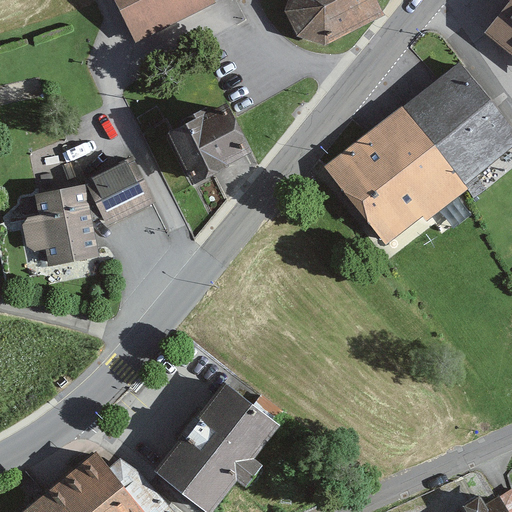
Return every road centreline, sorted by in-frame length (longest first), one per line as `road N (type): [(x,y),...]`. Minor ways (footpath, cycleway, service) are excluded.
road 1 (secondary): [(425,0),(145,341)]
road 2 (unclassified): [(337,511),(511,435)]
road 3 (secondary): [(0,458),(57,426),(145,341)]
road 4 (residential): [(145,341),(0,302)]
